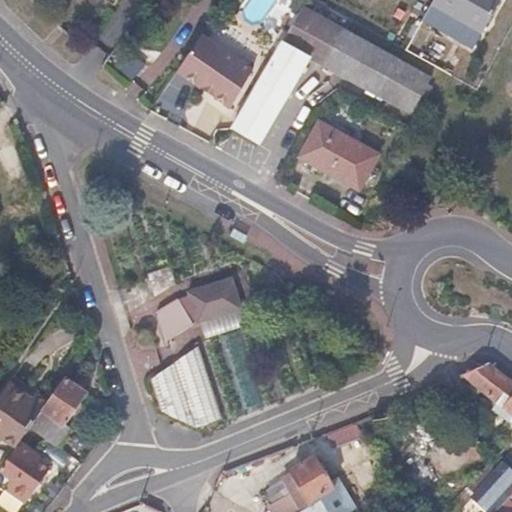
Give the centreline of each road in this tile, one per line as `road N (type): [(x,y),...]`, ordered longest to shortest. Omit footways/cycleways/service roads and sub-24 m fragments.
road 1 (residential): [(64,94),(50,121),(137,455)]
road 2 (secondary): [(206,177),(307,253),(398,301)]
road 3 (secondary): [(417,245),(346,242),(206,177)]
road 4 (residential): [(199,461),(397,379)]
road 5 (secondary): [(206,177),(64,94)]
